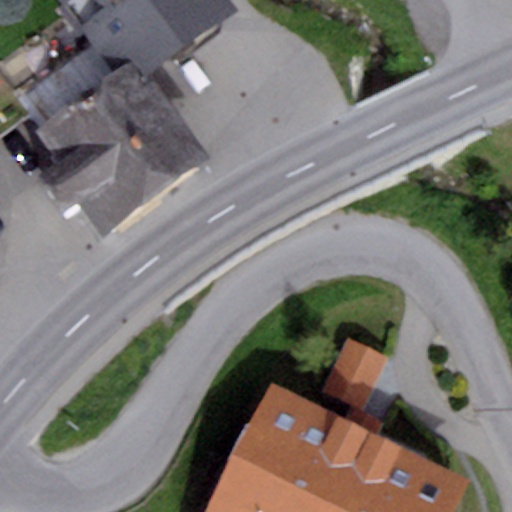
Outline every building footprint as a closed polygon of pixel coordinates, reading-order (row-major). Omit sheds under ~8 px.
[(237,11),(228,0),(59,0),(93,46),(114,74),(133,62),(144,78),(151,73),(237,11)] [(43,126),(114,74),(93,46),(22,99),(43,126)] [(210,159),(151,73),(144,78),(133,62),(114,74),(43,126),(34,131),(55,160),(34,174),(62,214),(79,202),(101,234),(210,159)] [(362,409),(386,357),(347,339),(323,391),(362,409)] [(453,511),(469,483),(271,383),(204,511),(453,511)]
